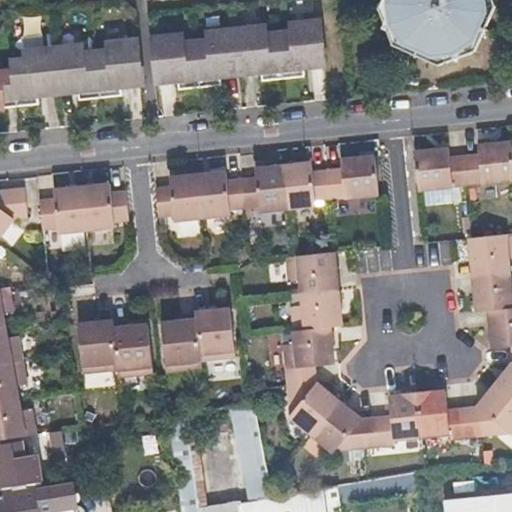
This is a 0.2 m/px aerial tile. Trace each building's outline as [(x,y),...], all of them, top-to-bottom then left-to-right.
[(385,0),(379,14),(394,51),(438,72),(478,57),(498,12),(493,0),(385,0)] [(184,41),(155,44),(158,90),(180,87),(181,96),(224,92),(223,83),(263,79),(263,87),(306,83),(306,74),(328,73),(324,27),(292,30),(293,38),(268,40),(267,32),(209,38),(210,47),(184,49),(184,41)] [(145,91),(140,46),(109,49),(111,57),(86,60),(85,52),(27,58),(28,66),(14,67),(15,77),(0,78),(0,116),(41,111),(41,103),(81,98),(82,107),(124,102),(123,93),(145,91)] [(481,160),(465,162),(468,192),(511,187),(511,146),(480,151),(481,160)] [(452,153),(416,157),(421,197),(468,192),(465,162),(452,163),(452,153)] [(344,174),(328,176),(332,207),(381,201),(377,163),(343,167),(344,174)] [(313,169),(284,173),(289,215),(318,212),(317,208),(332,207),(328,176),(314,177),(313,169)] [(258,183),(243,185),(247,216),(261,215),(262,219),(289,215),(284,173),(257,176),(258,183)] [(227,179),(199,182),(204,225),(232,222),(232,218),(247,216),(243,185),(228,187),(227,179)] [(173,193),(156,195),(160,226),(176,224),(176,228),(204,225),(199,182),(172,184),(173,193)] [(111,190),(82,193),(87,236),(115,233),(114,229),(131,227),(127,197),(112,199),(111,190)] [(55,205),(40,207),(43,237),(60,235),(60,239),(87,236),(82,193),(54,197),(55,205)] [(0,248),(16,227),(27,225),(23,194),(0,197),(0,248)] [(476,267),(478,279),(511,276),(509,263),(511,263),(511,239),(466,244),(468,268),(476,267)] [(330,258),(285,263),(287,286),(300,285),(302,298),(326,295),(325,283),(333,282),(330,258)] [(476,267),(468,268),(470,279),(478,279),(476,267)] [(494,313),(511,310),(511,286),(511,276),(478,279),(479,291),(471,292),(474,315),(487,313),(494,313)] [(470,279),(471,292),(479,291),(478,279),(470,279)] [(334,294),(333,282),(325,283),(326,295),(334,294)] [(12,293),(0,294),(0,334),(9,332),(6,319),(17,317),(12,293)] [(334,294),(326,295),(327,307),(335,306),(334,294)] [(290,312),(293,333),(320,330),(327,329),(338,328),(335,306),(327,307),(326,295),(302,298),(303,311),(290,312)] [(510,349),(511,348),(511,310),(494,313),(495,325),(488,326),(491,350),(510,349)] [(487,313),(488,326),(495,325),(494,313),(487,313)] [(230,314),(197,317),(197,324),(201,361),(235,357),(230,314)] [(201,361),(197,324),(162,328),(167,372),(202,368),(201,361)] [(117,370),(114,334),(113,326),(79,330),(83,373),(117,370)] [(321,345),(329,345),(327,329),(320,330),(321,345)] [(152,373),(148,330),(114,334),(117,370),(118,377),(152,373)] [(282,350),(284,372),(313,369),(332,367),(329,345),(321,345),(320,330),(293,333),(295,348),(282,350)] [(9,332),(0,334),(0,370),(25,366),(22,344),(11,345),(9,332)] [(496,386),(511,397),(511,348),(510,349),(511,366),(496,386)] [(25,366),(0,370),(0,404),(22,401),(20,389),(29,388),(25,366)] [(313,369),(284,372),(286,388),(289,404),(295,410),(290,415),(287,419),(308,436),(336,402),(315,385),(313,369)] [(462,407),(466,438),(476,437),(500,435),(505,427),(511,431),(511,397),(496,386),(481,406),(462,407)] [(466,438),(462,407),(450,409),(447,392),(435,394),(435,391),(417,393),(422,435),(449,432),(450,439),(466,438)] [(385,417),(373,418),(377,446),(392,444),(391,439),(422,435),(417,393),(397,396),(398,398),(383,400),(385,417)] [(22,401),(0,404),(0,443),(38,437),(34,414),(24,415),(22,401)] [(233,405),(249,499),(276,495),(253,401),(233,405)] [(343,451),(377,446),(373,418),(357,420),(336,402),(308,436),(329,454),(330,452),(336,444),(343,451)] [(63,433),(51,435),(59,486),(72,484),(63,433)] [(22,442),(6,445),(0,446),(0,488),(28,484),(22,442)] [(59,486),(38,490),(38,492),(39,497),(73,492),(72,484),(59,486)] [(339,511),(335,486),(276,495),(249,499),(239,501),(240,511),(339,511)] [(41,511),(39,497),(38,492),(0,498),(0,504),(1,511),(41,511)] [(442,511),(511,511),(511,494),(442,501),(442,511)] [(201,507),(201,511),(240,511),(239,501),(201,507)]
